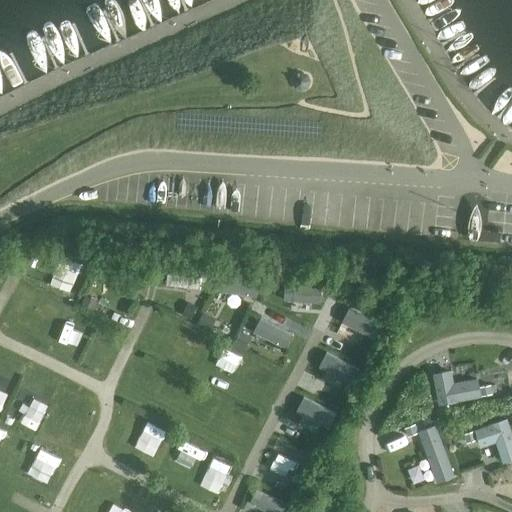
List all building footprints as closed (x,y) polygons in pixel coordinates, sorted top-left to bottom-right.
[(294,76),(291,83),(295,89),(302,91),(308,88),(310,81),(307,75),(300,73),(294,76)] [(70,261),(66,279),(87,284),(92,266),(70,261)] [(183,289),(219,291),(220,275),(184,273),(183,289)] [(116,296),(135,298),(137,276),(118,275),(116,296)] [(231,287),(231,298),(254,298),(254,288),(231,287)] [(336,304),(337,293),(298,290),(297,301),(336,304)] [(85,297),(81,304),(93,310),(96,303),(85,297)] [(220,352),(226,341),(208,332),(203,344),(220,352)] [(332,378),(363,375),(361,357),(331,361),(332,378)] [(450,378),(457,410),(511,397),(511,391),(510,381),(475,389),(472,373),(450,378)] [(81,400),(78,407),(88,412),(92,405),(81,400)] [(316,400),(312,417),(334,422),(338,406),(316,400)] [(148,440),(156,422),(140,415),(132,433),(148,440)] [(511,426),(499,432),(511,464),(511,426)] [(434,435),(453,487),(471,480),(453,429),(434,435)] [(164,431),(163,446),(182,448),(184,432),(164,431)] [(30,454),(57,465),(63,452),(35,441),(30,454)] [(214,465),(218,454),(197,446),(193,457),(214,465)] [(329,477),(335,462),(297,448),(292,464),(329,477)] [(27,453),(23,462),(41,471),(46,462),(27,453)] [(285,511),(287,501),(270,498),(268,508),(285,511)]
